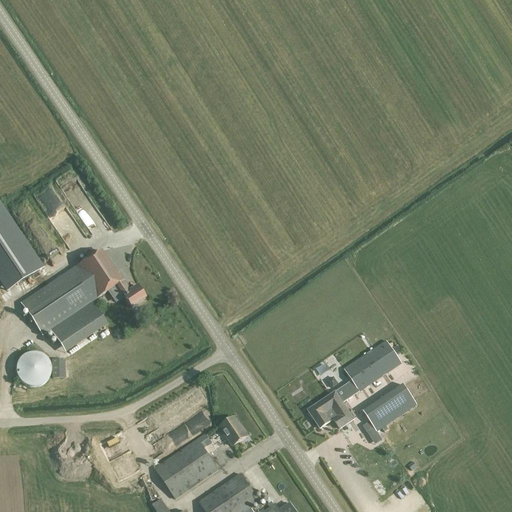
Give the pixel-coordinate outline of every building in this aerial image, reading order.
[(0,206),(0,279),(8,292),(42,269),(0,206)] [(92,257),(21,304),(36,328),(42,336),(117,286),(124,298),(131,309),(145,299),(137,287),(130,291),(124,281),(125,281),(120,274),(117,276),(100,251),(92,257)] [(335,393),(308,411),(320,429),(330,423),(324,415),(332,410),(337,417),(333,420),(340,429),(354,420),(343,404),(348,401),(359,393),(402,364),(387,342),(344,370),(350,379),(352,382),(350,383),(337,392),(335,393)] [(16,369),(16,371),(16,372),(16,373),(17,374),(17,375),(17,377),(18,378),(18,379),(19,380),(20,381),(20,382),(21,383),(22,384),(23,384),(24,385),(25,386),(26,386),(27,387),(28,387),(29,388),(31,388),(32,388),(33,388),(34,388),(36,388),(37,388),(38,388),(39,387),(40,387),(41,386),(43,386),(44,385),(45,384),(46,384),(46,383),(47,382),(48,381),(49,380),(49,379),(50,378),(50,377),(51,375),(51,374),(51,373),(51,372),(51,371),(51,369),(51,368),(51,367),(51,366),(50,365),(50,363),(49,362),(49,361),(48,360),(47,359),(46,358),(45,357),(44,356),(43,355),(41,355),(40,354),(39,354),(38,354),(37,353),(36,353),(34,353),(33,353),(32,353),(31,353),(30,354),(28,354),(27,354),(26,355),(25,355),(24,356),(23,357),(22,358),(21,358),(20,359),(20,360),(19,361),(18,362),(18,363),(17,365),(17,366),(17,367),(16,368),(16,369)] [(60,360),(52,360),(53,373),(53,379),(65,379),(65,372),(60,372),(60,368),(60,360)] [(416,406),(403,386),(363,413),(377,433),(416,406)] [(166,425),(146,435),(155,452),(177,440),(204,426),(211,422),(206,413),(170,432),(166,425)] [(240,426),(234,419),(220,428),(233,447),(247,438),(247,437),(245,438),(238,428),(240,426)] [(202,438),(155,470),(160,478),(175,499),(216,471),(202,450),(208,446),(202,438)] [(233,481),(197,504),(202,511),(250,511),(249,510),(252,509),(260,503),(241,475),(233,481)]
